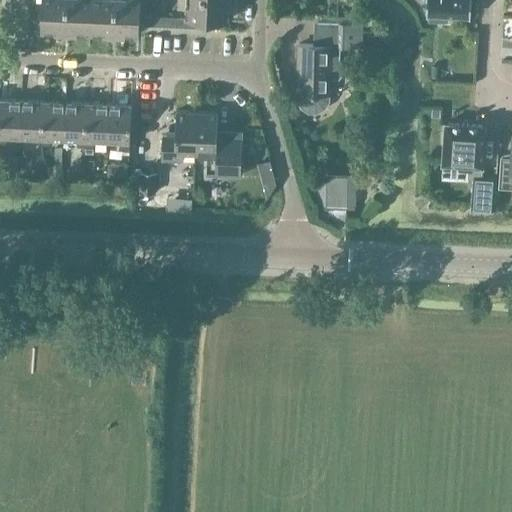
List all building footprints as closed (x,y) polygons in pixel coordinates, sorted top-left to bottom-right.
[(64,31),(65,0),(39,0),(38,30),(53,31),(52,37),(55,37),(56,31),(64,31)] [(88,32),(89,0),(65,0),(64,31),(72,31),(72,38),(75,38),(75,32),(88,32)] [(112,33),(113,0),(89,0),(88,32),(101,33),(101,38),(104,38),(104,33),(112,33)] [(136,34),(137,0),(113,0),(112,33),(121,34),(120,39),(123,39),(124,34),(136,34)] [(186,9),(186,18),(188,18),(197,18),(205,19),(214,19),(229,20),(230,6),(235,6),(235,3),(230,3),(229,0),(186,0),(186,8),(186,9)] [(448,15),(471,16),(471,0),(427,0),(427,14),(430,14),(429,19),(448,20),(448,15)] [(146,16),(146,24),(154,25),(155,16),(147,16),(146,16)] [(155,16),(154,25),(163,25),(163,17),(155,16)] [(163,17),(163,25),(171,25),(171,17),(163,17)] [(171,17),(171,25),(179,26),(180,17),(171,17)] [(180,17),(179,26),(188,26),(188,18),(186,18),(180,17)] [(188,18),(188,26),(196,27),(197,18),(188,18)] [(197,18),(196,27),(205,27),(205,19),(197,18)] [(299,43),(296,90),(299,90),(299,99),(302,106),(309,110),(316,111),(323,107),(328,100),(328,92),(329,92),(330,76),(338,77),(340,73),(342,70),(342,66),(341,62),(339,59),(339,46),(356,47),(358,20),(317,18),(315,44),(299,43)] [(205,19),(205,27),(213,27),(214,19),(205,19)] [(0,143),(6,144),(7,137),(20,137),(21,102),(0,101),(0,143)] [(42,138),(43,103),(21,102),(20,137),(42,138)] [(65,104),(43,103),(42,138),(41,145),(50,146),(51,138),(63,139),(65,104)] [(63,139),(78,139),(78,147),(84,147),(86,104),(65,104),(63,139)] [(94,148),(94,140),(107,141),(108,105),(86,104),(84,147),(94,148)] [(108,105),(107,141),(122,141),(122,149),(130,149),(130,141),(128,141),(130,106),(108,105)] [(183,154),(195,155),(197,112),(175,112),(174,136),(160,136),(159,161),(182,162),(183,154)] [(197,112),(195,155),(207,155),(206,175),(241,177),(242,135),(217,134),(218,113),(197,112)] [(473,207),(493,209),(495,177),(482,176),(482,165),(483,165),(483,163),(486,128),(486,125),(484,125),(484,126),(448,123),(446,123),(445,125),(446,125),(443,161),(443,163),(445,163),(469,165),(468,177),(475,177),(473,207)] [(511,156),(501,156),(499,186),(511,187),(511,156)] [(129,164),(109,163),(108,175),(128,176),(129,164)] [(140,191),(155,191),(156,172),(141,171),(140,191)] [(353,218),(351,181),(323,182),(324,219),(353,218)]
